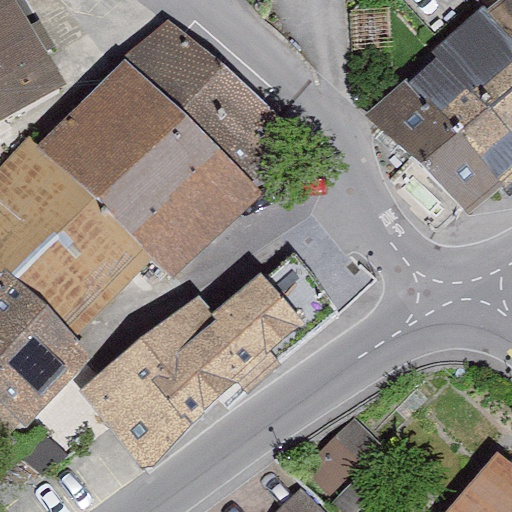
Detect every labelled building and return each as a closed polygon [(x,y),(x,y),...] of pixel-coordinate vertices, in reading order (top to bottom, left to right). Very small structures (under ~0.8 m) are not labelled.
[(0,0),(0,121),(60,89),(7,0),(0,0)] [(511,0),(462,0),(472,14),(492,0),(511,0)] [(511,0),(492,0),(472,14),(511,57),(511,0)] [(511,129),(511,57),(472,14),(428,51),(434,57),(511,129)] [(258,115),(157,20),(115,63),(214,161),(258,115)] [(500,184),(511,175),(511,129),(434,57),(406,87),(500,184)] [(252,198),(214,161),(115,63),(26,153),(141,261),(166,284),(252,198)] [(465,214),(500,184),(406,87),(398,77),(360,112),(465,214)] [(66,340),(141,261),(26,153),(16,143),(0,158),(0,271),(1,273),(66,340)] [(87,361),(66,340),(1,273),(0,273),(0,444),(1,445),(87,361)] [(261,285),(218,322),(143,387),(180,430),(299,328),(261,285)] [(192,292),(73,398),(135,466),(180,430),(143,387),(218,322),(192,292)] [(347,415),(291,468),(316,496),(373,442),(347,415)] [(511,511),(511,467),(488,450),(441,511),(511,511)] [(320,511),(293,488),(272,511),(320,511)]
